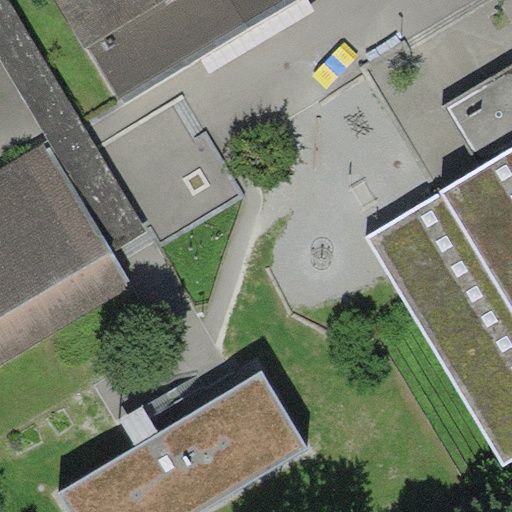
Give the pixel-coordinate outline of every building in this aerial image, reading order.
[(9,0),(0,0),(0,72),(108,257),(148,233),(9,0)] [(306,0),(57,0),(124,109),(306,0)] [(511,464),(511,66),(439,110),(479,175),(364,244),(502,470),(511,464)] [(107,256),(42,150),(0,176),(0,362),(125,286),(108,257),(107,256)] [(135,454),(64,496),(73,511),(205,511),(310,450),(268,378),(221,406),(201,373),(116,423),(135,454)]
